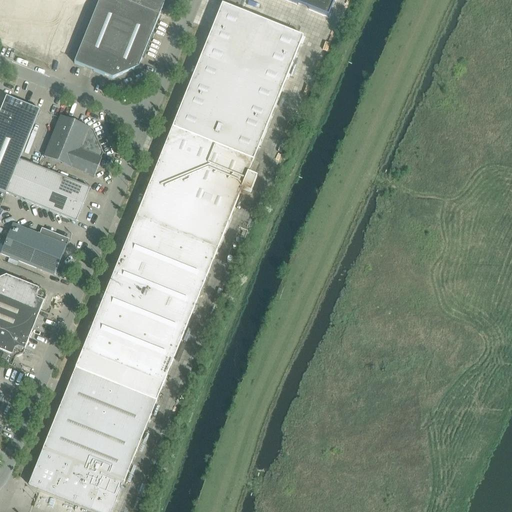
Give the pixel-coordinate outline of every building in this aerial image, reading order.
[(99,0),(74,64),(112,79),(138,68),(165,0),(99,0)] [(286,0),(328,17),(335,0),(286,0)] [(145,197),(76,369),(157,401),(242,190),(251,193),(257,178),(248,174),(283,89),(304,37),(222,5),(201,56),(149,186),(153,187),(148,198),(145,197)] [(0,112),(0,191),(26,202),(39,168),(20,160),(40,110),(6,97),(0,112)] [(101,159),(103,154),(93,130),(88,128),(61,117),(44,157),(71,168),(94,177),(102,159),(101,159)] [(39,168),(26,202),(76,222),(90,189),(39,168)] [(139,192),(146,195),(149,189),(142,186),(139,192)] [(1,255),(55,276),(69,240),(42,229),(39,235),(13,224),(1,255)] [(0,350),(16,357),(23,354),(47,296),(45,291),(6,276),(0,278),(0,350)] [(93,511),(112,511),(157,401),(76,369),(32,477),(33,477),(35,478),(34,481),(35,483),(36,485),(39,487),(38,489),(37,489),(93,511)]
